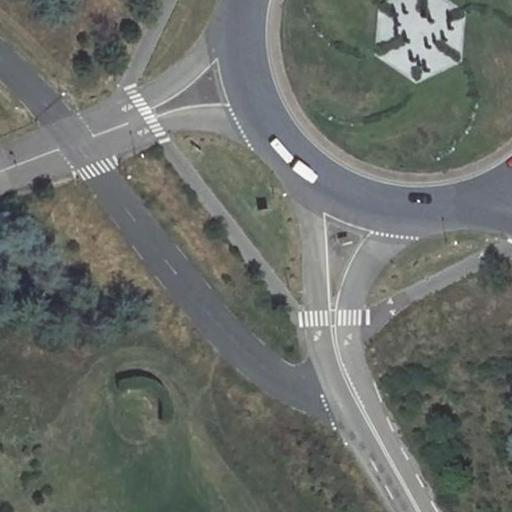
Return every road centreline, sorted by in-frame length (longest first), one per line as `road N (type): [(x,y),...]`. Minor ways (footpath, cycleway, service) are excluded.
road 1 (secondary): [(249,0),(249,81),(284,151),(311,177)]
road 2 (tertiary): [(311,177),(317,295),(339,364)]
road 3 (tertiary): [(339,364),(370,261),(419,213)]
road 4 (tertiary): [(339,364),(418,511)]
